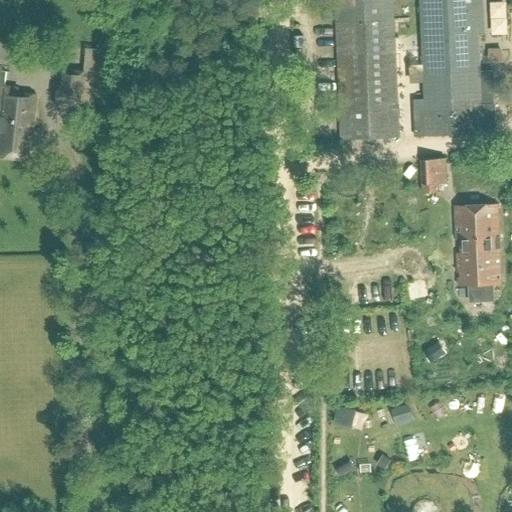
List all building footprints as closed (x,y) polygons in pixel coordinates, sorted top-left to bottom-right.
[(334,0),(341,141),(344,140),(401,138),(394,0),(334,0)] [(413,100),(415,136),(426,136),(497,134),(496,103),(494,103),(493,71),(482,71),(480,36),(486,35),(484,0),(419,0),(424,99),(413,100)] [(58,86),(56,107),(82,110),(84,95),(103,98),(108,52),(87,48),(83,72),(63,69),(61,87),(58,86)] [(32,125),(36,96),(32,93),(4,89),(5,73),(0,73),(1,67),(0,67),(0,120),(1,120),(0,124),(0,155),(24,158),(26,145),(30,146),(31,139),(26,138),(27,124),(32,125)] [(439,192),(439,185),(449,184),(447,160),(421,161),(422,185),(426,185),(426,192),(439,192)] [(334,233),(369,232),(368,193),(333,194),(334,233)] [(461,240),(462,252),(457,253),(458,286),(469,285),(470,303),(495,302),(494,284),(502,283),(501,253),(498,205),(455,207),(457,241),(461,240)] [(489,342),(500,344),(504,324),(493,322),(489,342)] [(455,408),(455,391),(436,392),(437,409),(455,408)] [(470,401),(468,415),(491,416),(492,403),(470,401)] [(462,493),(451,493),(452,511),(463,511),(462,493)] [(490,496),(490,510),(509,511),(510,497),(490,496)] [(433,511),(432,499),(412,501),(412,511),(433,511)]
